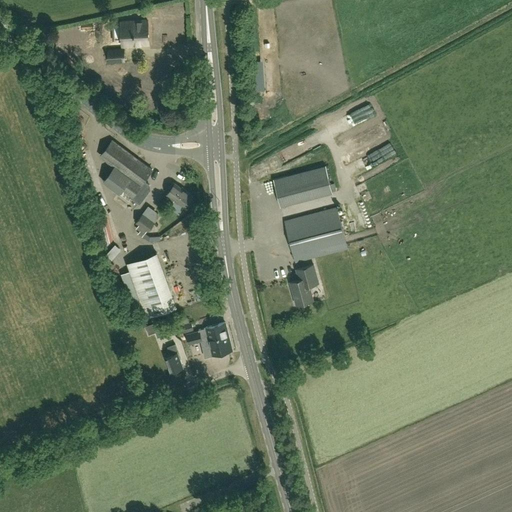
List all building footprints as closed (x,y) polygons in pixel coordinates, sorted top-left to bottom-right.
[(123,46),(146,45),(145,29),(148,29),(147,20),(121,21),(123,46)] [(109,62),(124,62),(123,50),(109,50),(109,62)] [(78,68),(68,56),(62,61),(73,73),(78,68)] [(357,122),(345,126),(347,132),(359,127),(357,122)] [(151,189),(150,185),(144,181),(153,170),(113,140),(101,156),(114,166),(102,182),(129,200),(130,198),(139,204),(151,189)] [(370,154),(373,160),(382,156),(379,150),(370,154)] [(281,205),(333,192),(326,165),(274,179),(281,205)] [(356,175),(363,172),(359,165),(353,168),(356,175)] [(175,184),(173,182),(169,188),(171,189),(167,194),(168,195),(167,196),(173,200),(174,199),(184,207),(193,195),(175,183),(175,184)] [(338,195),(326,199),(328,204),(340,200),(338,195)] [(295,262),(348,248),(337,207),(285,221),(295,262)] [(148,231),(155,222),(143,213),(136,222),(139,224),(136,229),(140,231),(138,233),(142,236),(146,239),(149,235),(145,233),(147,230),(148,231)] [(274,222),(277,227),(284,224),(282,218),(274,222)] [(118,244),(108,256),(114,261),(124,249),(118,244)] [(147,317),(175,307),(156,252),(127,262),(147,317)] [(297,304),(313,300),(309,285),(319,283),(314,265),(297,269),(300,279),(290,281),(297,304)] [(163,329),(164,334),(173,331),(168,318),(153,323),(156,332),(163,329)] [(225,322),(206,327),(206,328),(198,330),(199,331),(187,334),(189,344),(195,343),(196,344),(229,336),(225,322)] [(178,334),(193,330),(191,323),(176,327),(178,334)] [(213,355),(232,350),(229,336),(196,344),(196,346),(189,347),(192,357),(199,356),(204,354),(205,357),(213,355)] [(171,372),(183,367),(179,359),(181,358),(175,344),(168,347),(171,354),(165,356),(171,372)]
